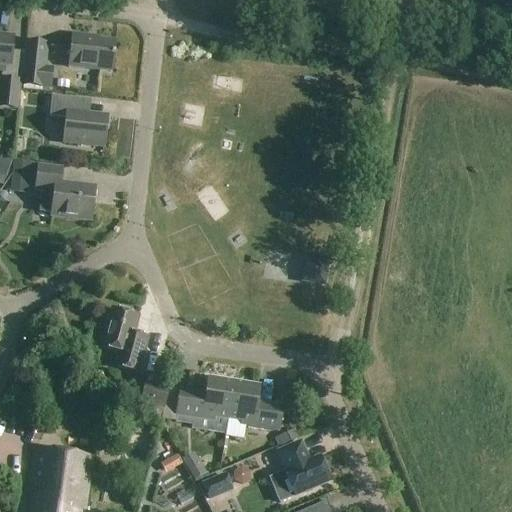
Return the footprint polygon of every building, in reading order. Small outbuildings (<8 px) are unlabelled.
[(10,69),(13,39),(0,37),(0,74),(4,75),(5,68),(10,69)] [(111,74),(114,44),(86,41),(86,38),(71,37),(67,69),(111,74)] [(24,44),(20,82),(20,89),(51,92),(53,70),(46,69),(48,46),(24,44)] [(20,89),(20,82),(0,80),(0,111),(18,113),(20,89)] [(103,149),(106,119),(88,117),(90,103),(51,99),(49,119),(65,121),(62,145),(103,149)] [(11,194),(27,195),(30,164),(14,163),(11,194)] [(0,168),(0,182),(4,184),(8,172),(0,168)] [(35,193),(41,193),(39,214),(51,215),(51,219),(90,224),(94,190),(59,186),(61,172),(37,169),(35,193)] [(300,285),(323,289),(327,266),(304,262),(300,285)] [(137,321),(109,313),(98,352),(116,357),(112,371),(136,378),(146,341),(132,338),(137,321)] [(161,412),(167,388),(144,382),(138,406),(161,412)] [(227,426),(233,388),(207,383),(204,399),(178,395),(174,420),(211,427),(212,423),(227,426)] [(233,388),(227,426),(240,428),(240,431),(277,438),(281,412),(255,408),(258,392),(233,388)] [(207,449),(212,429),(192,425),(187,444),(207,449)] [(294,432),(274,441),(278,449),(297,441),(294,432)] [(307,469),(297,443),(274,453),(285,478),(282,479),(292,503),(328,489),(318,464),(307,469)] [(81,511),(89,458),(34,450),(27,496),(32,497),(29,511),(81,511)] [(165,477),(180,469),(175,459),(160,467),(165,477)] [(199,462),(186,469),(194,483),(206,476),(199,462)] [(207,504),(231,494),(223,475),(199,485),(207,504)]
